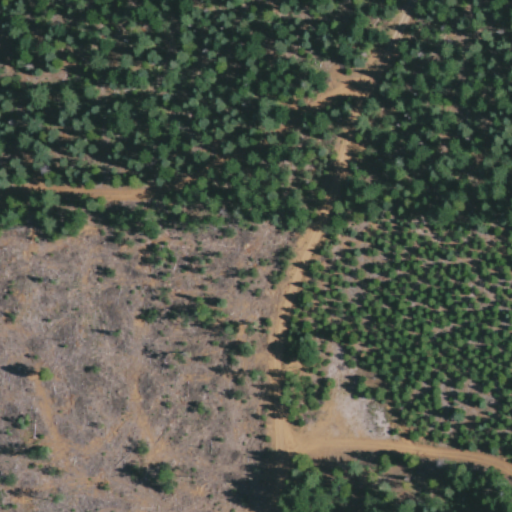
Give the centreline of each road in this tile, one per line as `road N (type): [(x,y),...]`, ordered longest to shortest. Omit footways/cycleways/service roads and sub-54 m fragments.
road 1 (track): [(278,511),(280,367),(292,289),(336,199),(366,99),(415,0)]
road 2 (track): [(292,289),(366,433),(487,462),(511,478)]
